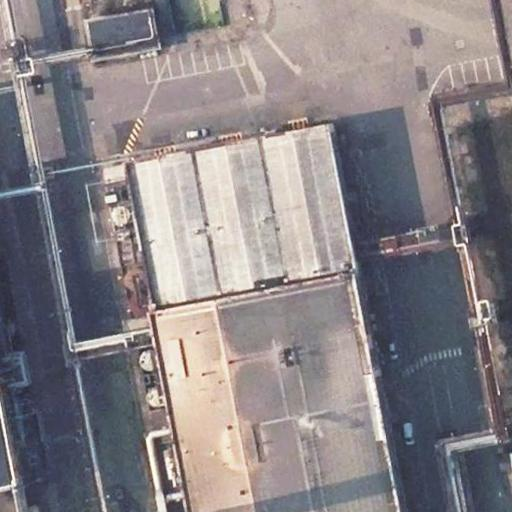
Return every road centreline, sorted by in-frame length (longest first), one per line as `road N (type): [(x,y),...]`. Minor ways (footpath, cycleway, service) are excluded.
road 1 (unclassified): [(463,511),(359,0)]
road 2 (unclassified): [(103,511),(0,0)]
road 3 (unclassified): [(511,23),(375,0)]
